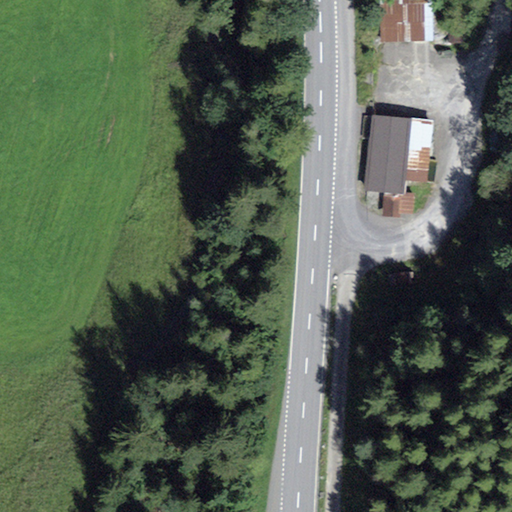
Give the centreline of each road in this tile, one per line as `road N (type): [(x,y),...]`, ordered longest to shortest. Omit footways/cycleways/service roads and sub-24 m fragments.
road 1 (secondary): [(319,0),(316,214),(297,511)]
road 2 (unknown): [(468,0),(454,209),(431,243),(347,258)]
road 3 (track): [(316,214),(347,258),(335,511)]
